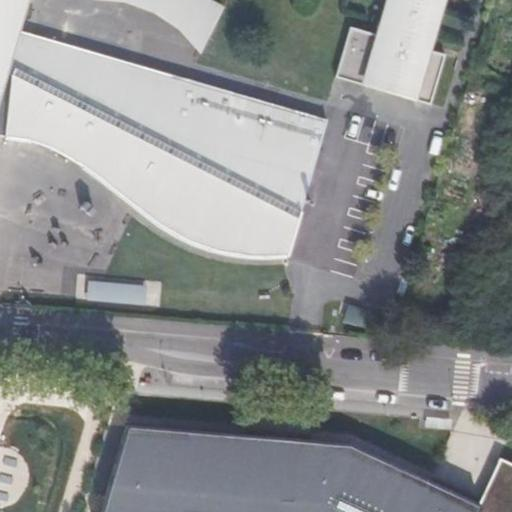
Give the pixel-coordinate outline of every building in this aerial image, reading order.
[(0,0),(0,131),(6,132),(23,134),(35,136),(51,142),(68,152),(88,164),(118,188),(149,213),(162,223),(175,230),(187,236),(204,243),(215,246),(234,249),(257,251),(273,252),(288,251),(328,115),(21,25),(28,0),(0,0)] [(226,3),(219,0),(132,0),(154,7),(178,22),(202,48),(226,3)] [(434,0),(386,0),(378,31),(353,23),(339,72),(432,99),(447,52),(423,44),(434,0)] [(88,299),(146,301),(147,283),(89,281),(88,299)] [(234,439),(119,426),(98,498),(176,511),(511,511),(511,472),(492,463),(469,511),(457,511),(418,494),(421,488),(340,451),(301,446),(301,454),(234,446),(234,439)] [(235,432),(234,439),(234,446),(301,454),(301,446),(302,440),(235,432)] [(176,511),(98,498),(93,511),(176,511)]
